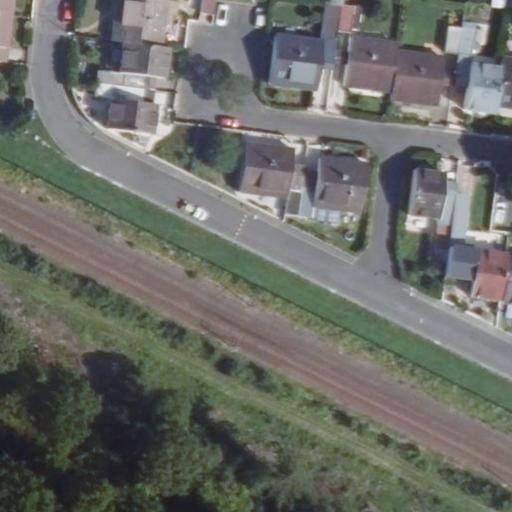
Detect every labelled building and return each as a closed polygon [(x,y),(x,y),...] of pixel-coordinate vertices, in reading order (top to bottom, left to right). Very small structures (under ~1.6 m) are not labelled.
[(0,0),(0,15),(12,17),(13,0),(0,0)] [(167,0),(120,0),(115,39),(127,41),(162,45),(167,0)] [(218,13),(219,0),(204,0),(203,12),(218,13)] [(326,28),(338,30),(342,3),(329,2),(326,28)] [(346,4),(342,3),(338,30),(352,32),(352,27),(360,27),(364,3),(355,5),(346,4)] [(8,50),(12,17),(0,15),(0,51),(0,48),(8,50)] [(445,51),(460,53),(463,26),(448,25),(445,51)] [(497,112),(498,106),(503,67),(470,63),(475,28),(463,26),(460,53),(457,71),(469,73),(465,109),(497,112)] [(333,70),(338,30),(326,28),(324,43),(321,68),(333,70)] [(321,68),(324,43),(276,36),(270,82),(318,88),(321,68)] [(394,88),(399,51),(399,43),(351,37),(344,83),(394,88)] [(101,69),(99,82),(151,89),(157,89),(158,76),(166,77),(170,46),(162,45),(127,41),(123,72),(101,69)] [(0,51),(0,61),(7,63),(8,50),(0,48),(0,51)] [(438,102),(445,56),(399,51),(394,88),(393,97),(438,102)] [(511,59),(504,59),(503,67),(498,106),(511,107),(511,59)] [(158,103),(149,102),(151,89),(99,82),(98,90),(97,96),(114,97),(110,130),(154,136),(158,103)] [(242,191),(288,197),(286,215),(300,216),(304,190),(290,189),(293,163),(295,150),(249,143),(242,191)] [(321,157),(319,173),(306,171),(304,190),(300,216),(313,218),(313,219),(334,222),(333,224),(339,224),(342,222),(342,217),(340,217),(341,207),(362,209),(368,164),(321,157)] [(307,165),(293,163),(290,189),(304,190),(306,171),(307,165)] [(419,170),(413,213),(442,216),(438,243),(452,245),(456,218),(458,197),(444,195),(447,174),(419,170)] [(459,185),(461,175),(447,174),(444,195),(458,197),(459,185)] [(458,197),(456,218),(452,245),(464,247),(471,187),(459,185),(458,197)] [(504,298),(509,258),(509,255),(480,251),(479,259),(466,257),(463,276),(476,277),(474,295),(504,298)] [(511,258),(509,258),(504,298),(503,302),(511,303),(511,258)]
